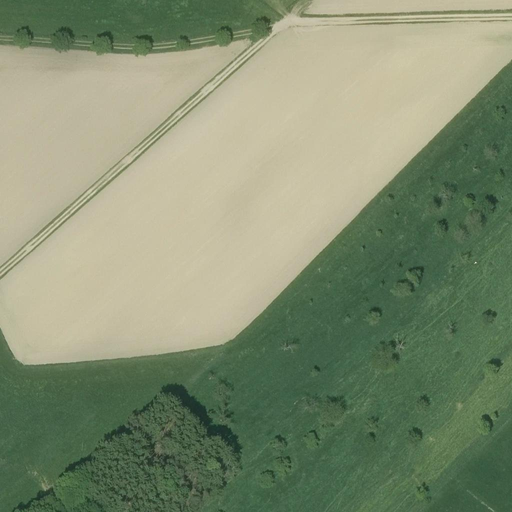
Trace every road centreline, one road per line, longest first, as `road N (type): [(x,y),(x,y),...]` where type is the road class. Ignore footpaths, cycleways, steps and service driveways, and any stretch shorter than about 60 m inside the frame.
road 1 (track): [(286,25),(0,276)]
road 2 (track): [(0,39),(140,49),(286,25)]
road 3 (track): [(286,25),(511,18)]
